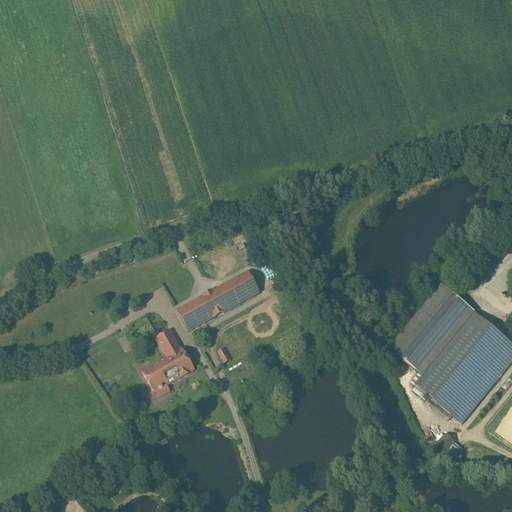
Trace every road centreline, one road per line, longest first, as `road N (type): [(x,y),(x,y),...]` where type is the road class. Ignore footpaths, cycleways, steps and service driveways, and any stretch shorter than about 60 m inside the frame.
road 1 (unclassified): [(0,306),(72,264),(511,125)]
road 2 (track): [(267,511),(231,404),(160,303)]
